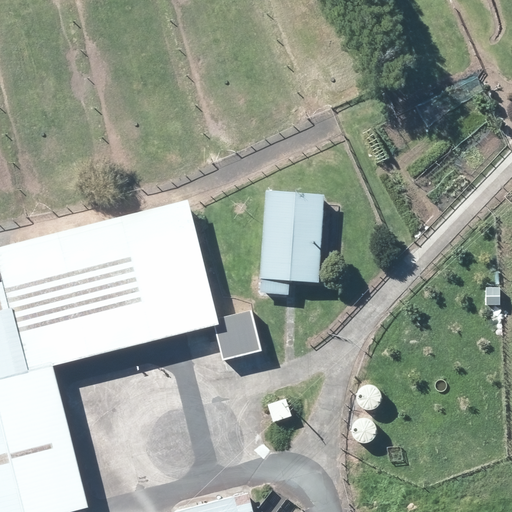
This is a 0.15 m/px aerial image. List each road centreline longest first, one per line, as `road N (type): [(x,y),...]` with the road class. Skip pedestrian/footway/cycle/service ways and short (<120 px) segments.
road 1 (track): [(346,511),(336,462),(342,412),(389,286),(511,156)]
road 2 (track): [(336,462),(134,511)]
